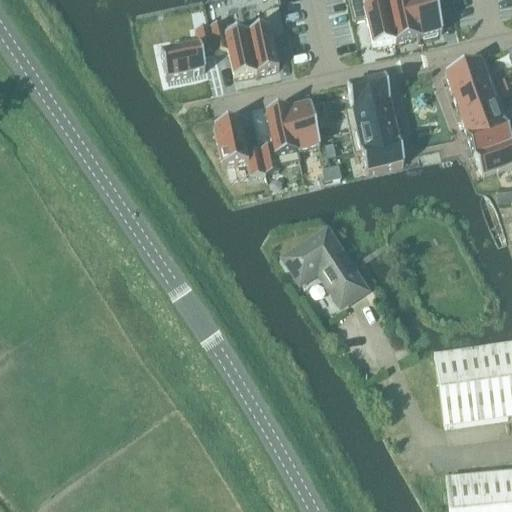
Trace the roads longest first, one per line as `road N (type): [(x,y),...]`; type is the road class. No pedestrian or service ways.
road 1 (tertiary): [(312,511),(215,349),(0,29)]
road 2 (residential): [(427,59),(458,145),(410,156),(389,67)]
road 3 (residential): [(389,67),(194,111)]
